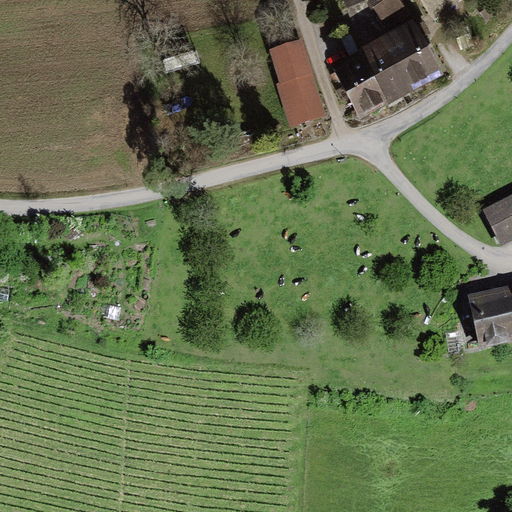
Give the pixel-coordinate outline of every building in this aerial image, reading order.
[(392,0),(360,0),(383,36),(407,22),(392,0)] [(413,0),(429,19),(452,0),(413,0)] [(468,27),(459,30),(466,49),(474,46),(468,27)] [(411,28),(382,45),(411,97),(441,82),(411,28)] [(303,43),(269,54),(279,86),(276,87),(290,131),(326,120),(303,43)] [(411,97),(382,45),(358,58),(361,63),(387,110),(411,97)] [(359,125),(387,110),(361,63),(334,78),(359,125)] [(511,198),(482,212),(498,247),(511,240),(511,198)] [(511,288),(468,298),(480,352),(511,345),(511,288)]
